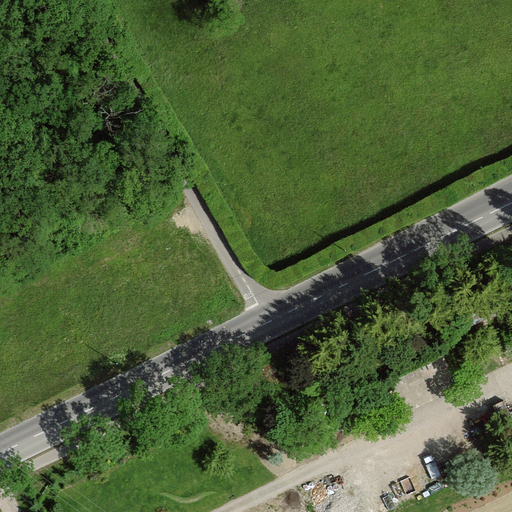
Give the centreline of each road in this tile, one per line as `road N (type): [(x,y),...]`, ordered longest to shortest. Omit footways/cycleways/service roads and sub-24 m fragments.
road 1 (tertiary): [(511,198),(0,453)]
road 2 (track): [(268,318),(76,0)]
road 3 (track): [(511,377),(229,511)]
